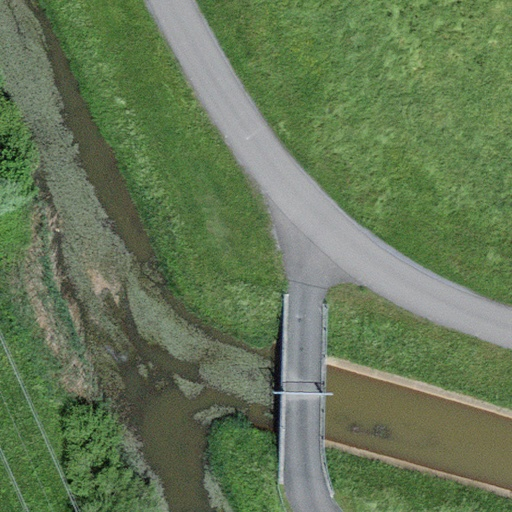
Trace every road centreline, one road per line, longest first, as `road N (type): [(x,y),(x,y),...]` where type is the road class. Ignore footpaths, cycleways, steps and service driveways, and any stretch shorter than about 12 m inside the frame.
road 1 (track): [(172,0),(234,123),(322,221),(405,289),(511,331)]
road 2 (track): [(322,221),(307,296),(304,394),(302,482),(315,511)]
